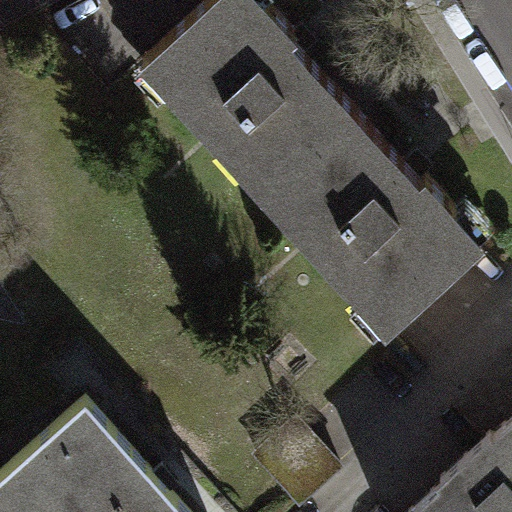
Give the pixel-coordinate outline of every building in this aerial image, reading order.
[(182,100),(258,182),(352,96),(326,68),(324,65),(307,47),(299,38),(295,33),(288,27),(294,22),(273,0),(186,0),(170,15),(146,37),(134,48),(143,57),(182,100)] [(386,133),(352,96),(258,182),(341,274),(382,318),(388,313),(399,303),(421,283),(443,262),(466,242),(477,232),(483,227),(425,164),(423,162),(418,167),(413,162),(406,154),(390,137),(386,133)] [(196,511),(93,397),(0,480),(0,501),(9,511),(196,511)] [(511,511),(511,407),(505,414),(498,420),(492,426),(488,423),(474,435),(447,460),(434,472),(437,475),(423,489),(396,511),(511,511)] [(297,408),(252,450),(300,502),(308,494),(322,481),(345,460),(310,422),(297,408)]
